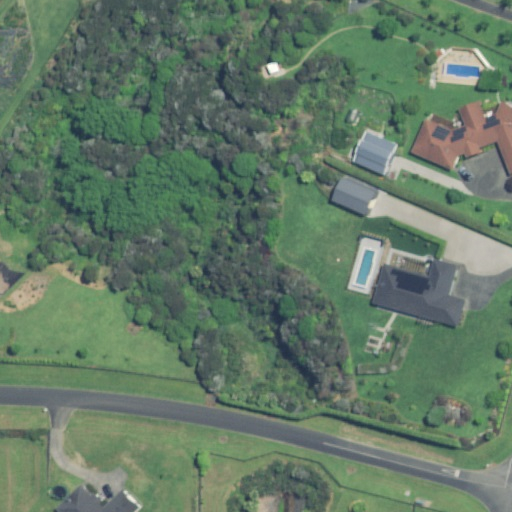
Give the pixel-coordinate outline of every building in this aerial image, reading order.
[(411,153),(451,170),(458,154),(464,151),(466,156),(481,150),(479,146),(496,140),(509,172),(511,171),(511,105),(503,101),(495,117),(485,120),(479,102),(459,109),(466,126),(455,131),(426,119),(411,153)] [(349,132),(348,131),(346,132),(345,132),(344,132),(343,133),(342,134),(341,135),(340,136),(340,138),(340,139),(340,140),(340,142),(341,143),(341,144),(342,145),(343,146),(345,146),(346,147),(347,147),(348,147),(350,146),(351,146),(352,145),(353,144),(354,143),(354,142),(355,141),(355,139),(355,138),(355,137),(354,135),(353,134),(352,133),(351,133),(350,132),(349,132)] [(395,145),(368,133),(355,162),(382,174),(395,145)] [(342,176),(331,200),(365,215),(376,191),(342,176)] [(384,265),(373,303),(455,326),(463,299),(448,295),(455,267),(433,261),(428,278),(384,265)] [(57,511),(131,511),(135,508),(121,494),(107,509),(82,484),(56,511),(57,511)]
